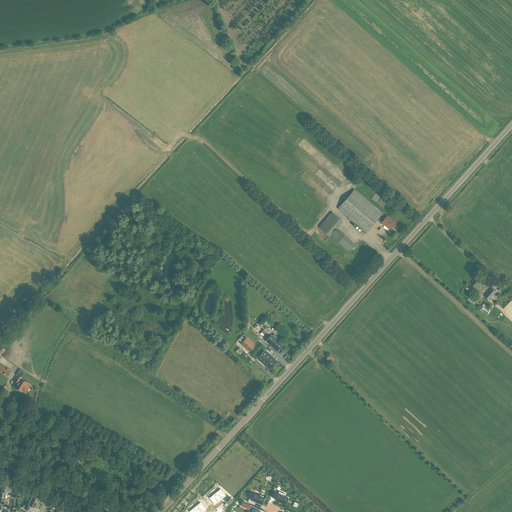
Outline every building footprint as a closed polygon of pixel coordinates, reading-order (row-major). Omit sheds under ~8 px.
[(386,217),(382,214),(382,213),(355,190),(338,209),(366,233),(377,220),(384,225),(385,224),(390,229),(396,223),(388,216),(386,217)] [(343,221),(332,212),(319,227),(330,236),(331,235),(350,252),(356,244),(337,228),(343,221)] [(482,292),(483,291),(482,290),(484,288),(483,286),(483,285),(478,281),(472,287),(480,293),(482,291),(482,292)] [(489,299),(496,291),(492,288),(485,296),(489,299)] [(476,308),(480,303),(470,295),(466,300),(476,308)] [(490,307),(484,303),(482,306),(482,305),(481,307),(480,306),(478,308),(482,312),(483,312),(485,314),(488,310),(490,307)] [(282,345),(271,335),(266,341),(277,351),(282,345)] [(250,351),(255,345),(246,338),(241,343),(250,351)] [(269,370),(277,361),(265,350),(257,358),(264,365),(264,366),(265,367),(266,366),(269,370)] [(336,359),(331,354),(326,359),(331,364),(336,359)] [(11,370),(0,362),(0,372),(7,377),(11,370)] [(26,382),(21,378),(21,377),(18,375),(14,380),(18,382),(15,387),(21,391),(25,393),(31,384),(26,381),(26,382)] [(12,489),(12,486),(3,485),(2,488),(0,488),(0,494),(5,494),(6,491),(9,491),(9,489),(12,489)] [(39,502),(41,497),(36,494),(37,491),(31,489),(30,491),(32,492),(30,495),(32,496),(30,498),(39,502)] [(222,489),(218,492),(223,497),(226,494),(222,489)] [(275,492),(273,496),(276,498),(275,499),(285,504),(288,498),(284,496),(285,494),(279,491),(278,493),(275,492)] [(218,492),(215,495),(220,500),(223,497),(218,492)] [(252,492),(247,502),(254,505),(256,501),(261,504),(264,498),(263,497),(264,496),(259,494),(259,495),(252,492)] [(5,498),(5,494),(0,494),(0,500),(2,500),(1,504),(8,504),(9,498),(5,498)] [(215,495),(211,497),(216,503),(219,500),(215,495)] [(39,502),(30,498),(29,501),(28,501),(26,506),(24,505),(22,508),(28,511),(31,505),(36,508),(36,507),(37,508),(39,504),(38,503),(39,502)]
